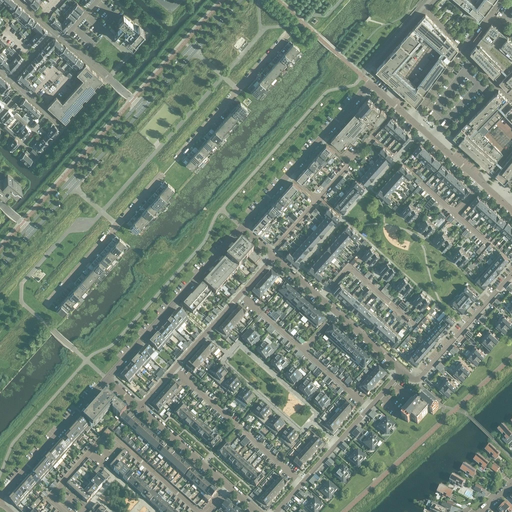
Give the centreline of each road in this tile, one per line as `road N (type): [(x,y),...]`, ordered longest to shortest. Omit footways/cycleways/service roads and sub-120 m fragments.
road 1 (residential): [(64,511),(49,498),(108,432),(198,511)]
road 2 (residential): [(241,227),(106,378)]
road 3 (residential): [(139,407),(273,256)]
road 4 (residential): [(370,83),(241,227)]
road 5 (residential): [(400,372),(277,511)]
road 6 (residential): [(400,372),(273,256)]
road 7 (residential): [(106,378),(0,497)]
road 8 (unclassified): [(408,118),(500,0)]
road 9 (residential): [(511,274),(416,381)]
road 10 (unclassified): [(511,209),(408,118)]
road 11 (residential): [(229,487),(139,407)]
